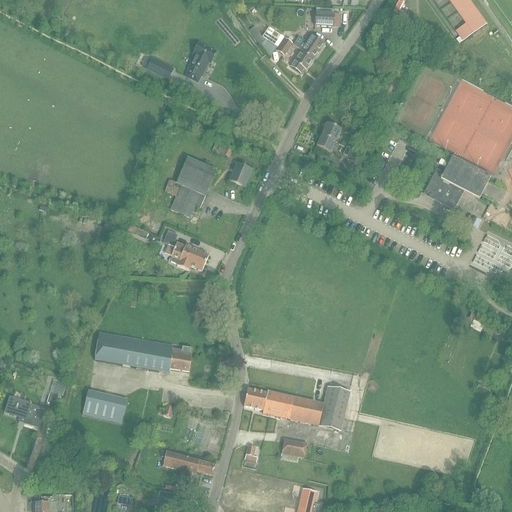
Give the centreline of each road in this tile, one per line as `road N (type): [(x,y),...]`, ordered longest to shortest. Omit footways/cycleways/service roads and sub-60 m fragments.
road 1 (residential): [(208,511),(239,361),(221,285),(273,172)]
road 2 (residential): [(481,279),(273,172)]
road 3 (unclassified): [(273,172),(307,102),(379,0)]
